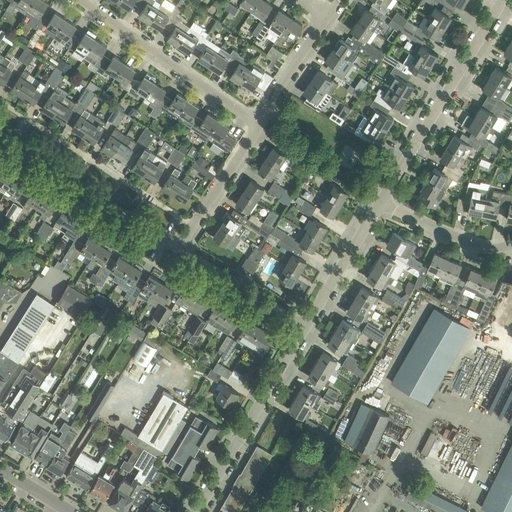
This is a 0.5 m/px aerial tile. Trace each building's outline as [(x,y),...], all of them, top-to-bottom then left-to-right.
[(26,14),(29,9),(34,0),(12,0),(6,9),(12,13),(15,7),(26,14)] [(41,24),(47,15),(42,12),(48,3),(43,0),(34,0),(29,9),(26,14),(25,15),(30,18),(27,23),(37,29),(38,27),(41,24)] [(119,0),(119,2),(129,9),(135,0),(139,0),(141,1),(142,0),(119,0)] [(154,0),(142,0),(141,1),(140,3),(145,6),(139,15),(150,22),(161,5),(155,0),(154,0)] [(166,20),(171,23),(174,17),(175,18),(177,14),(180,10),(165,0),(164,0),(161,5),(150,22),(161,29),(166,20)] [(242,0),(240,3),(252,10),(258,0),(242,0)] [(265,0),(258,0),(252,10),(263,18),(272,5),(265,0)] [(391,0),(374,0),(372,4),(384,13),(387,8),(386,7),(391,0)] [(224,8),(229,11),(234,4),(229,1),(224,8)] [(238,7),(234,4),(229,11),(234,14),(238,7)] [(435,7),(429,17),(445,27),(452,17),(435,7)] [(380,19),(367,9),(360,20),(373,29),(379,34),(383,29),(376,24),(380,19)] [(280,33),(282,30),(291,17),(280,10),(269,26),(280,33)] [(397,11),(392,18),(403,26),(404,25),(407,20),(408,19),(397,11)] [(54,38),(58,32),(66,20),(55,12),(49,21),(45,18),(47,15),(41,24),(38,27),(48,33),(54,38)] [(168,39),(178,45),(186,33),(190,27),(180,21),(183,18),(177,14),(175,18),(174,17),(171,23),(169,27),(174,30),(168,39)] [(303,25),(291,17),(282,30),(280,33),(278,37),(285,41),(289,34),(294,38),(303,25)] [(439,39),(445,27),(429,17),(422,28),(439,39)] [(400,31),(400,30),(403,26),(392,18),(388,24),(400,31)] [(69,47),(75,38),(71,35),(76,26),(66,20),(58,32),(54,38),(60,41),(69,47)] [(373,29),(360,20),(352,30),(365,40),(373,29)] [(418,27),(407,20),(404,25),(415,32),(418,27)] [(190,27),(186,33),(178,45),(189,52),(195,44),(199,46),(205,37),(208,33),(203,30),(204,27),(194,21),(190,27)] [(257,37),(264,25),(259,22),(251,33),(257,37)] [(269,28),(264,25),(257,37),(261,40),(269,28)] [(69,47),(84,57),(96,39),(94,38),(96,35),(89,30),(86,33),(86,32),(80,41),(75,38),(69,47)] [(415,55),(432,65),(438,55),(422,45),(426,39),(415,32),(411,39),(418,43),(415,49),(412,50),(411,52),(415,55)] [(20,34),(17,40),(25,46),(29,40),(20,34)] [(374,54),(364,47),(348,36),(348,37),(345,41),(341,39),(334,50),(353,63),(360,52),(365,55),(374,54)] [(205,37),(199,46),(204,50),(198,58),(209,65),(221,47),(205,37)] [(100,67),(106,58),(101,55),(107,47),(96,39),(84,57),(99,67),(100,67)] [(368,42),(364,47),(374,54),(382,59),(383,58),(385,54),(370,43),(368,42)] [(26,46),(18,59),(23,62),(31,50),(26,46)] [(265,56),(272,60),(268,65),(272,67),(278,57),(280,58),(283,54),(272,46),(265,56)] [(221,47),(217,53),(209,65),(220,72),(226,64),(230,66),(238,54),(239,53),(233,49),(231,53),(221,47)] [(38,48),(35,52),(36,53),(42,57),(45,52),(38,48)] [(36,53),(35,52),(31,50),(23,62),(28,65),(36,53)] [(353,63),(334,50),(326,60),(341,70),(345,65),(349,68),(353,63)] [(383,58),(394,65),(401,70),(405,64),(386,53),(385,54),(383,58)] [(241,81),(242,82),(250,69),(244,65),(247,60),(238,54),(230,66),(231,67),(233,64),(237,66),(231,75),(229,78),(239,85),(241,81)] [(425,76),(432,65),(415,55),(408,66),(425,76)] [(5,57),(1,64),(0,65),(0,81),(3,83),(12,69),(18,59),(13,56),(11,60),(5,57)] [(110,72),(116,76),(125,63),(114,56),(108,65),(104,62),(106,59),(106,58),(100,67),(99,67),(97,71),(106,77),(110,72)] [(52,57),(49,61),(56,66),(59,62),(52,57)] [(56,66),(56,67),(61,70),(66,73),(72,65),(62,58),(59,62),(56,66)] [(128,91),(134,82),(130,79),(135,70),(125,63),(116,76),(122,80),(119,85),(128,91)] [(252,70),(250,69),(242,82),(253,89),(258,80),(263,83),(270,74),(255,65),(252,70)] [(401,70),(394,65),(390,71),(396,75),(390,86),(407,96),(414,85),(403,79),(406,73),(401,70)] [(48,79),(53,82),(61,70),(56,67),(48,79)] [(495,67),(489,77),(505,87),(511,77),(495,67)] [(12,89),(23,96),(31,83),(26,80),(30,73),(24,69),(12,89)] [(61,70),(53,82),(58,86),(66,73),(61,70)] [(319,71),(312,81),(331,94),(338,85),(319,71)] [(140,92),(146,96),(155,83),(154,82),(155,80),(156,81),(156,80),(147,72),(147,73),(145,76),(140,83),(135,80),(134,82),(128,91),(137,97),(140,92)] [(487,76),(483,83),(485,84),(483,88),(490,92),(499,98),(505,87),(489,77),(487,76),(486,76),(487,76)] [(31,83),(23,96),(33,103),(46,83),(41,80),(40,81),(35,77),(31,83)] [(313,107),(320,112),(331,94),(312,81),(304,92),(317,101),(313,107)] [(166,90),(155,83),(146,96),(153,100),(149,105),(153,108),(150,113),(155,117),(157,114),(161,108),(164,102),(160,99),(166,90)] [(358,97),(361,92),(350,84),(346,90),(358,97)] [(378,93),(375,99),(386,106),(389,101),(400,108),(407,96),(390,86),(389,87),(385,85),(379,94),(378,93)] [(78,99),(82,102),(90,90),(86,87),(78,99)] [(53,116),(63,101),(66,96),(57,90),(55,89),(42,109),(53,116)] [(96,93),(90,90),(82,102),(88,106),(96,93)] [(176,118),(179,113),(188,100),(177,93),(172,102),(167,98),(164,102),(161,108),(157,114),(162,117),(165,111),(170,114),(176,118)] [(375,108),(369,119),(387,130),(393,119),(383,112),(386,106),(375,99),(371,106),(375,108)] [(63,101),(53,116),(64,123),(76,103),(71,100),(67,106),(62,103),(63,101)] [(182,122),(191,128),(197,118),(193,116),(199,107),(188,100),(179,113),(176,118),(182,122)] [(481,106),(475,117),(491,126),(497,116),(481,106)] [(108,119),(112,123),(120,110),(116,107),(108,119)] [(85,109),(72,128),(83,135),(92,122),(96,116),(85,109)] [(125,114),(120,110),(112,123),(117,126),(125,114)] [(332,112),(329,117),(341,124),(344,118),(332,112)] [(511,114),(507,112),(503,117),(504,117),(504,118),(511,122),(511,114)] [(204,141),(205,141),(210,133),(218,120),(208,113),(202,122),(197,118),(191,128),(200,134),(198,137),(204,141)] [(467,114),(461,125),(469,130),(470,128),(485,137),(488,131),(493,134),(496,129),(491,126),(475,117),(474,118),(467,114)] [(97,126),(92,122),(83,135),(94,142),(107,123),(101,119),(97,126)] [(380,141),(387,130),(369,119),(362,130),(361,129),(357,134),(366,140),(369,134),(380,141)] [(229,127),(218,120),(210,133),(205,141),(211,133),(216,137),(213,142),(228,152),(236,141),(225,133),(229,127)] [(142,143),(150,131),(146,127),(137,140),(142,143)] [(115,128),(102,148),(113,155),(122,142),(126,135),(115,128)] [(155,134),(150,131),(142,143),(147,146),(155,134)] [(454,135),(447,147),(465,157),(472,147),(474,148),(477,149),(480,144),(469,137),(462,133),(459,138),(454,135)] [(126,135),(122,142),(113,155),(124,162),(137,142),(126,135)] [(489,142),(486,147),(494,153),(497,154),(501,149),(498,147),(489,142)] [(180,151),(185,154),(189,148),(183,144),(179,150),(180,151)] [(193,145),(187,154),(193,158),(198,149),(193,145)] [(180,151),(179,150),(175,147),(167,159),(172,163),(180,151)] [(266,158),(279,167),(284,170),(291,159),(286,156),(274,147),(266,158)] [(447,147),(441,157),(452,164),(448,169),(460,176),(464,170),(459,168),(465,157),(447,147)] [(133,167),(143,174),(152,161),(147,158),(151,151),(145,148),(133,167)] [(292,155),(312,168),(315,163),(295,150),(292,155)] [(185,154),(180,151),(172,163),(177,166),(185,154)] [(200,157),(197,162),(205,168),(208,163),(200,157)] [(157,165),(152,161),(143,174),(154,181),(167,162),(162,158),(157,165)] [(279,167),(266,158),(258,170),(271,178),(279,167)] [(204,174),(207,169),(205,168),(197,162),(195,161),(191,166),(204,174)] [(323,175),(324,175),(327,170),(315,163),(312,168),(304,181),(307,183),(316,171),(323,175)] [(175,167),(163,187),(173,194),(182,181),(176,177),(181,171),(175,167)] [(435,167),(428,179),(443,188),(446,190),(449,184),(456,183),(460,176),(448,169),(445,174),(435,167)] [(0,191),(4,194),(8,188),(16,175),(5,168),(0,175),(0,191)] [(186,174),(182,181),(173,194),(184,201),(197,181),(186,174)] [(19,195),(27,182),(16,175),(8,188),(14,191),(10,197),(15,200),(18,195),(19,195)] [(423,191),(419,197),(432,206),(443,188),(428,179),(421,190),(423,191)] [(251,180),(244,191),(256,200),(264,189),(251,180)] [(292,199),(295,195),(285,189),(274,181),(271,186),(292,199)] [(334,185),(327,196),(341,204),(348,193),(334,185)] [(468,185),(465,198),(471,199),(469,212),(482,214),(485,198),(479,197),(481,188),(468,185)] [(288,206),(292,199),(271,186),(268,190),(280,198),(278,200),(288,206)] [(33,203),(39,207),(47,194),(35,187),(27,201),(24,206),(29,210),(33,203)] [(244,191),(236,203),(249,212),(256,200),(244,191)] [(499,204),(504,205),(507,193),(493,191),(491,200),(485,198),(482,214),(496,217),(499,204)] [(47,194),(39,207),(44,210),(40,216),(45,219),(49,214),(57,200),(47,194)] [(292,199),(302,204),(313,212),(316,207),(295,194),(295,195),(292,199)] [(334,216),(341,204),(327,196),(320,208),(334,216)] [(462,212),(465,198),(459,197),(456,210),(462,212)] [(5,215),(10,218),(18,205),(13,202),(5,215)] [(311,216),(313,212),(302,204),(299,209),(311,216)] [(23,208),(18,205),(10,218),(15,221),(23,208)] [(65,233),(69,226),(77,213),(66,206),(58,219),(58,220),(54,226),(60,230),(65,233)] [(260,226),(268,231),(270,233),(274,227),(281,216),(274,211),(266,223),(252,214),(249,219),(260,226)] [(222,218),(225,219),(221,225),(238,236),(239,237),(245,228),(242,226),(243,223),(227,212),(222,218)] [(77,213),(69,226),(65,233),(71,237),(75,240),(63,259),(68,262),(80,242),(76,239),(88,220),(77,213)] [(268,231),(260,226),(249,219),(246,224),(264,236),(268,231)] [(314,219),(307,231),(320,239),(327,227),(314,219)] [(41,237),(49,224),(44,221),(36,234),(41,237)] [(221,225),(219,223),(215,229),(217,231),(213,236),(233,249),(241,238),(239,237),(238,236),(221,225)] [(53,227),(49,224),(41,237),(46,240),(53,227)] [(313,251),(320,239),(307,231),(300,242),(274,227),(270,233),(293,246),(301,251),(304,245),(313,251)] [(406,263),(409,264),(420,271),(423,263),(411,255),(413,251),(405,246),(409,241),(394,232),(387,245),(399,251),(396,256),(396,257),(404,261),(406,263)] [(267,237),(269,239),(290,251),(293,246),(270,233),(267,237)] [(254,240),(260,243),(263,238),(257,234),(254,240)] [(81,251),(92,257),(100,244),(95,242),(97,239),(91,235),(89,237),(85,244),(80,242),(68,262),(72,265),(80,252),(81,251)] [(100,244),(92,257),(88,264),(93,268),(97,261),(103,264),(111,251),(111,250),(112,248),(106,244),(104,247),(100,244)] [(260,249),(255,246),(248,258),(252,261),(260,249)] [(253,261),(257,264),(265,252),(260,249),(252,261),(253,261)] [(442,274),(448,259),(435,253),(431,262),(426,273),(434,276),(436,271),(442,274)] [(293,254),(286,265),(299,273),(306,262),(293,254)] [(394,261),(382,254),(374,266),(389,274),(394,278),(396,279),(403,268),(405,269),(409,264),(406,263),(404,261),(396,257),(394,261)] [(130,263),(131,263),(120,256),(111,269),(117,273),(113,279),(118,283),(119,282),(130,263)] [(240,268),(246,271),(253,261),(252,261),(248,258),(246,259),(240,268)] [(452,284),(461,264),(448,259),(442,274),(448,276),(446,281),(452,284)] [(124,285),(127,279),(133,283),(142,270),(142,269),(143,267),(136,263),(135,266),(130,263),(119,282),(124,285)] [(101,277),(106,268),(101,265),(93,278),(98,281),(101,277)] [(292,285),(299,273),(286,265),(279,277),(292,285)] [(389,274),(374,266),(367,278),(385,289),(389,282),(391,283),(394,278),(389,274)] [(106,268),(101,277),(98,281),(103,284),(111,271),(106,268)] [(474,294),(475,295),(484,274),(471,269),(463,288),(475,293),(474,294)] [(419,289),(425,275),(420,273),(414,286),(419,289)] [(484,274),(475,295),(481,298),(480,300),(485,302),(477,319),(484,322),(492,304),(486,302),(496,279),(484,274)] [(138,296),(149,303),(161,282),(150,275),(142,288),(141,290),(137,287),(129,300),(134,303),(138,296)] [(0,278),(0,308),(0,307),(4,302),(20,302),(25,295),(0,278)] [(191,302),(199,289),(200,287),(190,280),(188,282),(180,296),(176,301),(187,308),(191,302)] [(164,302),(172,289),(161,282),(149,303),(156,307),(160,300),(164,302)] [(82,316),(93,299),(68,284),(57,302),(82,316)] [(129,300),(137,287),(132,285),(121,303),(125,306),(129,300)] [(362,287),(355,299),(369,307),(373,302),(376,304),(380,297),(362,287)] [(450,305),(456,291),(449,288),(443,302),(450,305)] [(209,296),(199,289),(191,302),(187,308),(198,315),(201,309),(202,309),(210,296),(210,295),(209,296)] [(407,300),(399,295),(388,289),(385,294),(395,301),(404,305),(407,300)] [(464,307),(459,304),(464,292),(457,289),(456,291),(450,305),(462,311),(464,307)] [(37,293),(1,350),(19,361),(19,362),(55,305),(37,293)] [(392,306),(395,301),(385,294),(381,299),(392,306)] [(369,307),(355,299),(348,311),(366,322),(370,315),(371,316),(374,310),(369,307)] [(218,327),(227,312),(230,308),(219,301),(212,312),(207,320),(212,324),(218,327)] [(162,303),(155,316),(151,323),(155,325),(159,319),(162,315),(167,306),(162,303)] [(167,306),(162,315),(159,319),(164,322),(172,309),(167,306)] [(241,315),(230,308),(227,312),(218,327),(223,331),(229,334),(241,315)] [(470,328),(443,312),(434,308),(391,383),(427,404),(470,328)] [(86,326),(91,329),(100,315),(95,312),(86,326)] [(108,321),(100,315),(91,329),(99,334),(108,321)] [(189,340),(194,332),(202,319),(197,316),(184,337),(189,340)] [(206,322),(202,319),(194,332),(198,335),(206,322)] [(335,331),(353,342),(355,343),(358,338),(357,337),(361,330),(343,319),(335,331)] [(249,346),(252,340),(261,327),(249,320),(238,339),(249,346)] [(368,322),(365,327),(385,339),(387,333),(368,322)] [(118,324),(110,336),(119,341),(126,329),(118,324)] [(261,327),(252,340),(249,346),(257,351),(255,356),(260,359),(271,342),(270,342),(267,341),(271,334),(261,327)] [(385,339),(365,327),(362,332),(382,344),(385,339)] [(161,331),(158,337),(167,342),(170,337),(161,331)] [(353,342),(335,331),(328,343),(346,354),(353,342)] [(219,348),(224,351),(232,338),(227,335),(219,348)] [(237,341),(232,338),(224,351),(221,357),(225,360),(237,341)] [(143,340),(133,357),(147,365),(157,348),(143,340)] [(0,389),(19,361),(1,350),(0,349),(0,389)] [(323,352),(316,364),(330,373),(333,367),(337,369),(341,363),(323,352)] [(349,354),(345,360),(356,366),(359,361),(349,354)] [(366,372),(356,366),(345,360),(342,365),(353,371),(363,377),(366,372)] [(316,364),(309,376),(327,387),(330,380),(327,378),(330,373),(316,364)] [(0,435),(6,440),(15,424),(48,374),(35,365),(28,377),(21,372),(3,401),(4,402),(2,406),(0,404),(0,435)] [(217,382),(221,375),(211,368),(207,376),(217,382)] [(229,379),(239,385),(245,376),(240,373),(234,370),(231,375),(229,379)] [(231,406),(239,393),(220,382),(216,389),(220,391),(217,397),(231,406)] [(304,385),(297,397),(310,405),(317,409),(320,404),(317,402),(321,395),(304,385)] [(329,387),(326,392),(337,399),(340,394),(329,387)] [(162,450),(181,418),(196,393),(187,388),(179,401),(164,392),(138,435),(125,427),(121,434),(137,443),(144,447),(158,456),(162,450)] [(337,399),(326,392),(323,397),(334,404),(337,399)] [(89,395),(77,415),(85,421),(97,400),(89,395)] [(297,397),(289,409),(307,419),(311,413),(307,411),(310,405),(297,397)] [(360,403),(343,441),(373,454),(390,416),(360,403)] [(20,427),(10,442),(20,448),(33,456),(43,439),(49,430),(53,424),(41,417),(31,411),(23,423),(22,423),(20,427)] [(186,421),(181,418),(162,450),(167,453),(186,421)] [(182,440),(198,449),(201,444),(207,448),(219,427),(208,421),(207,422),(199,418),(194,426),(191,424),(182,440)] [(306,425),(317,431),(320,426),(309,420),(306,425)] [(43,443),(35,457),(48,465),(56,451),(65,436),(64,436),(69,429),(71,425),(64,421),(59,429),(63,431),(59,436),(51,432),(48,436),(43,443)] [(325,426),(321,432),(327,435),(331,429),(325,426)] [(56,451),(48,465),(61,473),(69,459),(63,456),(76,433),(69,429),(64,436),(65,436),(56,451)] [(428,454),(439,434),(433,430),(422,451),(428,454)] [(177,472),(189,479),(201,458),(195,455),(198,449),(182,440),(172,456),(176,458),(171,467),(178,471),(177,472)] [(74,462),(66,476),(87,489),(114,445),(109,442),(98,461),(81,451),(75,461),(76,462),(75,463),(74,462)] [(134,465),(144,447),(137,443),(127,461),(134,465)] [(257,445),(239,476),(254,485),(272,454),(257,445)] [(511,511),(511,446),(481,508),(489,511),(511,511)] [(131,501),(139,488),(142,483),(158,456),(144,447),(134,465),(141,469),(131,483),(123,478),(109,502),(125,511),(131,501)] [(90,490),(105,499),(114,483),(109,480),(117,468),(110,464),(103,476),(99,474),(90,490)] [(147,478),(153,481),(160,469),(155,466),(147,478)] [(169,475),(164,483),(168,485),(173,477),(169,475)] [(239,476),(221,507),(229,511),(238,511),(254,485),(239,476)] [(470,511),(412,483),(406,496),(437,511),(470,511)] [(139,488),(131,501),(139,506),(135,511),(166,511),(167,511),(160,506),(161,504),(154,499),(155,497),(147,492),(147,493),(139,488)]
